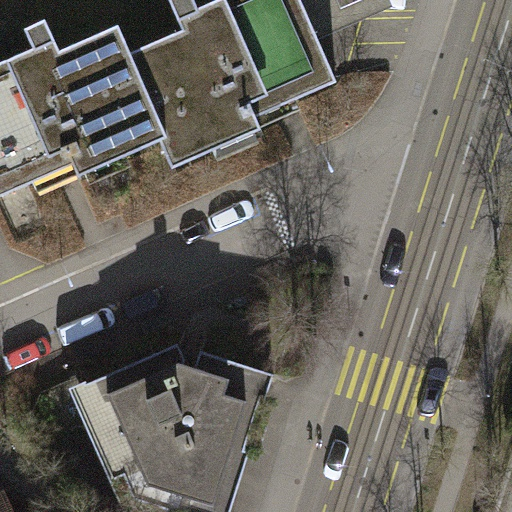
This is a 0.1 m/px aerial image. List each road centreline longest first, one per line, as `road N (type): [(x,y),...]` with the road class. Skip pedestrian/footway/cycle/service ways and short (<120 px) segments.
road 1 (residential): [(0,338),(309,209),(361,209),(441,235)]
road 2 (secondary): [(441,235),(354,511)]
road 3 (secondary): [(511,13),(441,235)]
